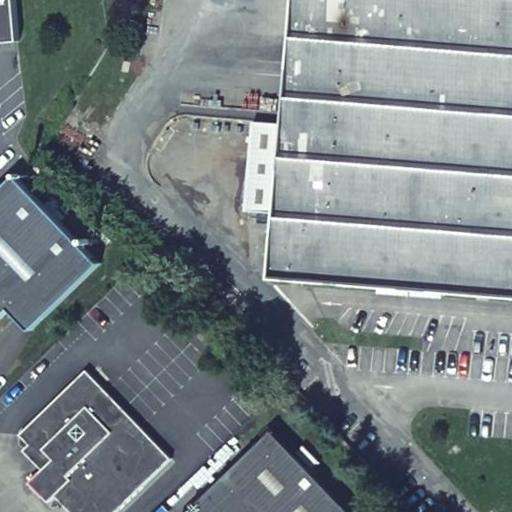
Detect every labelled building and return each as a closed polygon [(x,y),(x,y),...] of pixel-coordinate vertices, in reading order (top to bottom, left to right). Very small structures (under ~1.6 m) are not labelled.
[(0,0),(0,44),(21,42),(17,0),(0,0)] [(511,0),(300,0),(290,125),(282,214),(280,214),(279,222),(281,222),(277,280),(511,298),(511,0)] [(87,94),(77,111),(101,126),(111,110),(87,94)] [(282,214),(290,125),(256,122),(248,212),(280,214),(282,214)] [(0,196),(0,323),(13,310),(34,332),(103,265),(19,178),(0,196)] [(43,471),(30,483),(49,503),(56,497),(70,511),(117,511),(172,459),(87,371),(20,436),(29,446),(35,451),(45,452),(54,461),(43,471)] [(351,511),(274,431),(191,511),(351,511)] [(35,451),(29,446),(24,451),(43,471),(54,461),(45,452),(35,451)]
